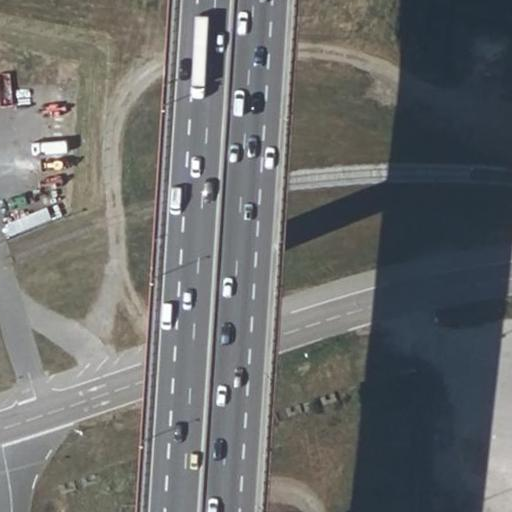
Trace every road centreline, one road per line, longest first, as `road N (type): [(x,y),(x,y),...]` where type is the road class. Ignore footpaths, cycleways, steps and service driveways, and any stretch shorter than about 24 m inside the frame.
road 1 (residential): [(511,278),(356,311),(0,429)]
road 2 (trunk): [(257,511),(291,0)]
road 3 (trunk): [(233,0),(199,511)]
